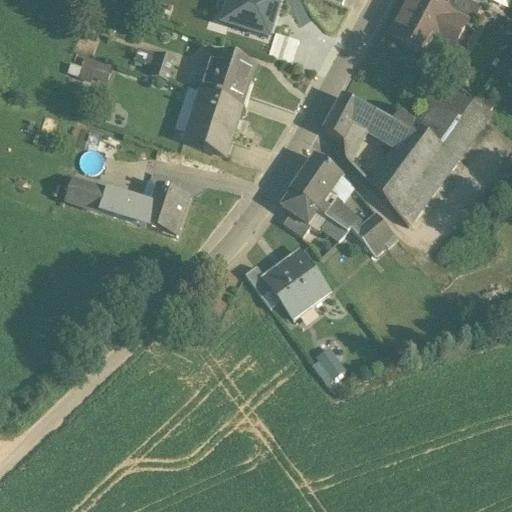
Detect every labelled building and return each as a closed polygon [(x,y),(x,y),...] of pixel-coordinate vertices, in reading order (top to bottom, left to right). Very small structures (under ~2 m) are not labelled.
[(232,0),(224,28),(268,42),(280,5),(265,0),(232,0)] [(443,14),(417,0),(414,0),(404,19),(402,18),(391,38),(402,44),(401,46),(418,55),(419,53),(432,60),(443,40),(455,46),(465,28),(466,26),(443,14)] [(481,10),(463,0),(450,0),(443,14),(466,26),(465,28),(470,31),(481,10)] [(493,60),(511,36),(511,24),(498,14),(474,45),(493,60)] [(275,38),(268,60),(292,67),(299,45),(275,38)] [(256,70),(214,56),(200,98),(237,110),(245,113),(249,99),(246,98),(249,87),(251,88),(256,70)] [(174,64),(158,59),(151,82),(166,87),(174,64)] [(96,67),(91,82),(105,87),(111,72),(96,67)] [(407,197),(425,211),(493,119),(473,106),(471,108),(439,84),(412,123),(410,128),(441,151),(407,197)] [(237,110),(200,98),(186,142),(204,148),(203,154),(226,162),(233,142),(227,140),(237,110)] [(362,112),(342,101),(323,135),(344,146),(352,130),(362,112)] [(376,119),(362,112),(352,130),(366,138),(368,134),(376,119)] [(390,128),(376,119),(368,134),(369,136),(367,140),(392,154),(410,128),(412,123),(398,115),(390,128)] [(441,151),(410,128),(392,154),(369,186),(395,215),(407,197),(441,151)] [(314,160),(290,196),(317,215),(328,222),(347,236),(351,232),(351,231),(351,232),(358,225),(339,208),(342,203),(330,194),(340,179),(314,160)] [(105,197),(72,187),(66,206),(99,216),(105,197)] [(140,207),(130,204),(123,224),(145,231),(158,193),(146,190),(140,207)] [(158,193),(145,231),(176,241),(190,202),(158,192),(158,193)] [(130,204),(105,196),(105,197),(99,216),(123,224),(130,204)] [(317,215),(291,197),(282,211),(290,217),(308,229),(308,228),(317,215)] [(425,211),(407,197),(395,215),(409,231),(425,211)] [(308,229),(290,217),(283,228),(302,242),(311,230),(308,228),(308,229)] [(365,231),(356,238),(371,256),(378,250),(373,245),(378,241),(387,252),(397,243),(378,220),(365,231)] [(347,236),(328,222),(321,232),(339,244),(347,236)] [(365,231),(358,225),(351,232),(351,231),(351,232),(356,238),(365,231)] [(264,281),(263,282),(272,294),(294,324),(330,298),(298,256),(264,281)] [(264,281),(256,270),(245,279),(262,301),(272,294),(263,282),(264,281)] [(338,351),(316,362),(328,386),(350,375),(338,351)]
